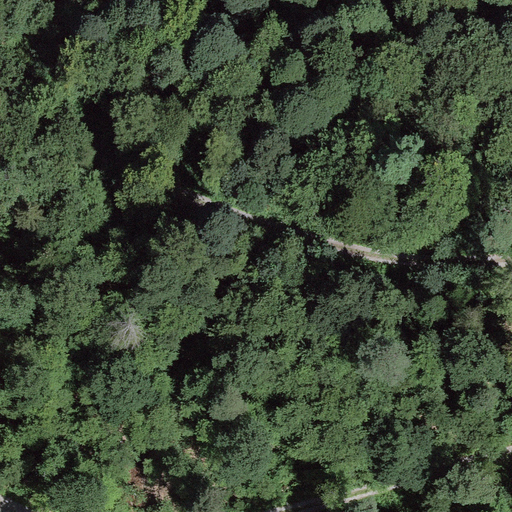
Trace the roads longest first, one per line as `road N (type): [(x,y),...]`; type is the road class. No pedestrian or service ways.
road 1 (track): [(0,67),(84,135),(216,206),(336,247),(463,256),(511,250)]
road 2 (track): [(511,38),(355,49),(0,1)]
road 3 (track): [(269,511),(511,452)]
